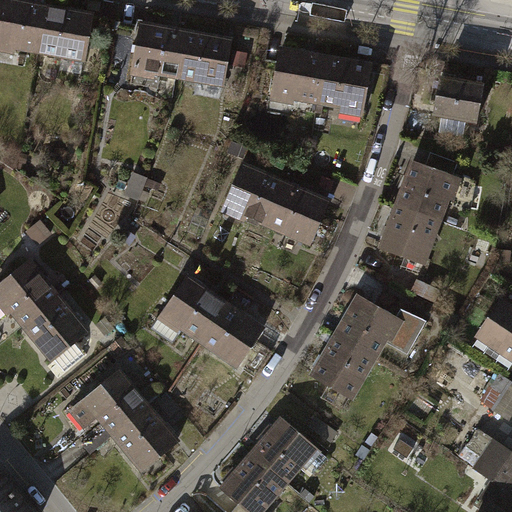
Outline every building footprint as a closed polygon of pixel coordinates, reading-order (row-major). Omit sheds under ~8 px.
[(0,0),(0,43),(37,50),(45,7),(5,0),(0,0)] [(91,15),(45,7),(37,50),(83,59),(91,15)] [(132,68),(177,76),(185,32),(140,24),(132,68)] [(231,41),(185,32),(177,76),(223,85),(231,41)] [(271,93),(318,101),(325,58),(278,50),(271,93)] [(369,65),(325,58),(318,101),(362,108),(369,65)] [(438,77),(431,114),(477,122),(477,118),(483,85),(438,77)] [(245,149),(231,144),(228,152),(242,157),(245,149)] [(425,166),(451,176),(453,172),(456,162),(429,152),(425,166)] [(414,163),(396,206),(436,218),(442,201),(470,205),(475,181),(453,172),(451,176),(425,166),(414,163)] [(226,204),(267,223),(284,184),(243,166),(226,204)] [(145,178),(133,173),(125,193),(137,198),(145,178)] [(327,202),(284,184),(267,223),(310,241),(327,202)] [(423,262),(436,218),(396,206),(382,249),(423,262)] [(39,221),(28,231),(38,243),(49,234),(39,221)] [(0,281),(0,295),(24,324),(56,296),(26,260),(0,281)] [(161,313),(198,338),(222,304),(186,278),(161,313)] [(439,289),(416,279),(409,293),(433,303),(439,289)] [(86,331),(56,296),(24,324),(64,372),(84,356),(72,342),(86,331)] [(357,297),(335,336),(372,357),(384,336),(403,347),(419,319),(400,308),(394,318),(357,297)] [(511,355),(511,309),(502,302),(480,334),(511,355)] [(261,331),(222,304),(198,338),(237,365),(261,331)] [(105,318),(97,325),(102,335),(112,327),(105,318)] [(350,395),(372,357),(335,336),(313,374),(350,395)] [(121,338),(112,345),(118,354),(128,348),(121,338)] [(97,415),(104,422),(114,433),(146,406),(117,371),(71,410),(84,426),(97,415)] [(511,417),(511,378),(500,373),(484,403),(511,417)] [(176,440),(146,406),(114,433),(143,468),(176,440)] [(280,419),(250,453),(283,482),(313,447),(280,419)] [(90,453),(114,433),(104,422),(80,442),(90,453)] [(401,434),(390,450),(400,457),(412,441),(401,434)] [(511,456),(494,446),(480,470),(504,485),(511,471),(511,456)] [(251,511),(256,511),(283,482),(250,453),(221,486),(245,507),(251,511)] [(27,511),(0,478),(0,511),(27,511)]
